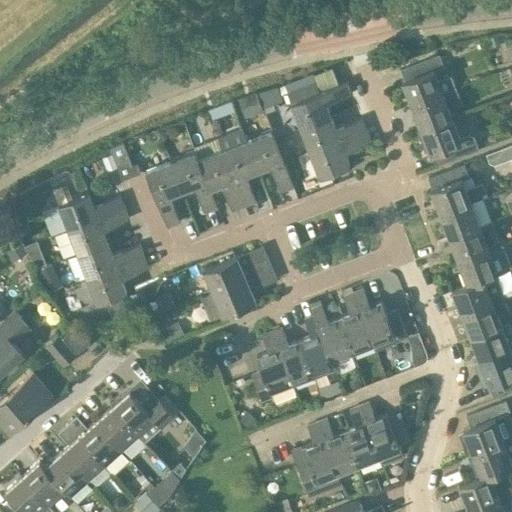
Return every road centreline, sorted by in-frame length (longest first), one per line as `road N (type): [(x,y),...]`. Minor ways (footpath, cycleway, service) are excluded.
road 1 (residential): [(511,5),(350,28),(231,61),(109,108),(0,164)]
road 2 (residential): [(263,435),(446,362)]
road 3 (residential): [(135,183),(168,264),(265,224)]
road 4 (residential): [(421,511),(421,472),(446,362)]
road 5 (residential): [(0,455),(116,361)]
road 6 (residential): [(375,182),(401,173),(361,68)]
road 7 (residential): [(402,250),(291,298)]
road 8 (residential): [(446,362),(402,250)]
